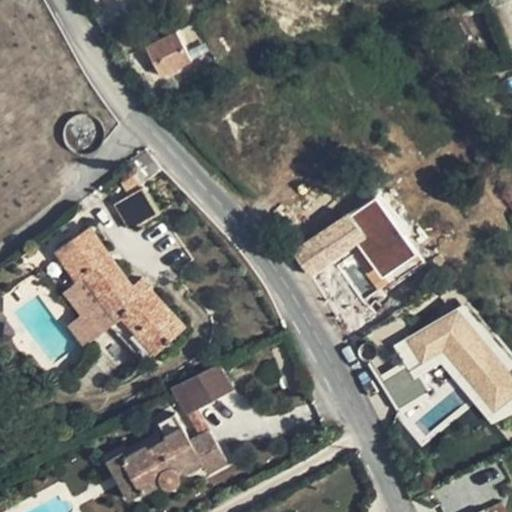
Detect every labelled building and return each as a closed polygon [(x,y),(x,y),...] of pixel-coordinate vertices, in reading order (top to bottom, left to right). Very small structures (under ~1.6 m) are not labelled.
[(178,30),(153,43),(160,56),(153,60),(162,75),(193,59),(178,30)] [(160,56),(153,43),(147,46),(153,60),(160,56)] [(231,112),(240,141),(312,116),(318,114),(308,86),(231,112)] [(312,116),(240,141),(246,155),(285,143),(305,179),(337,158),(312,116)] [(134,190),(114,202),(127,223),(156,205),(131,163),(121,171),(134,190)] [(355,201),(291,248),(310,274),(376,226),(400,260),(428,240),(387,183),(358,205),(355,201)] [(133,285),(91,226),(57,249),(79,280),(86,275),(102,298),(82,313),(99,335),(110,326),(144,362),(155,352),(157,354),(186,327),(153,291),(143,299),(133,285)] [(428,240),(400,260),(412,276),(440,256),(428,240)] [(143,277),(133,285),(143,299),(153,291),(151,289),(143,277)] [(511,397),(511,366),(460,305),(409,337),(423,361),(446,347),(499,409),(511,397)] [(219,363),(182,381),(192,399),(197,408),(198,408),(233,389),(219,363)] [(427,391),(412,367),(384,384),(398,408),(427,391)] [(182,381),(179,383),(188,401),(192,399),(182,381)] [(179,383),(174,386),(183,403),(188,401),(179,383)] [(188,401),(183,403),(188,413),(197,408),(192,399),(188,401)] [(197,408),(188,413),(201,435),(210,429),(198,408),(197,408)] [(147,445),(125,457),(144,491),(164,481),(165,482),(168,484),(171,485),(175,484),(178,482),(179,479),(180,477),(179,473),(179,472),(185,468),(187,470),(202,462),(208,472),(228,461),(217,442),(197,453),(190,441),(175,413),(159,422),(168,438),(148,448),(147,445)] [(201,435),(190,441),(197,453),(217,442),(210,429),(201,435)] [(144,491),(122,452),(108,459),(130,499),(144,491)]
